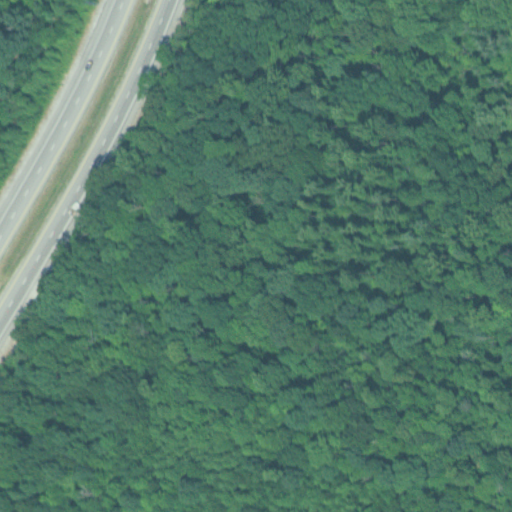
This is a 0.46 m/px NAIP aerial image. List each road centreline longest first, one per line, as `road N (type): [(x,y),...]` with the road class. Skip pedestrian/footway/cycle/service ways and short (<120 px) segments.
road 1 (motorway): [(0,335),(119,142),(179,0)]
road 2 (motorway): [(115,0),(36,182),(0,239)]
